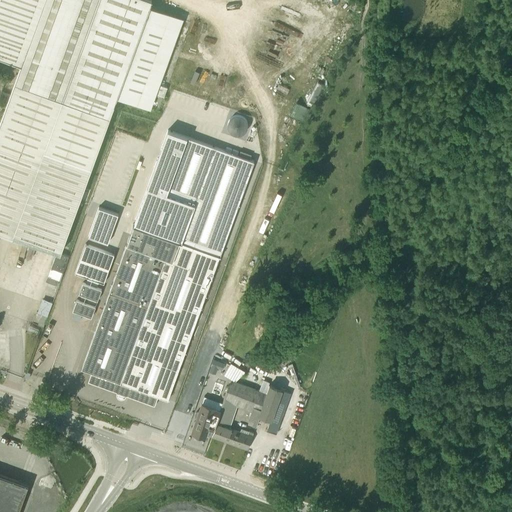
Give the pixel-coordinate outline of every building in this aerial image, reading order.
[(109,115),(112,106),(115,97),(150,109),(155,94),(164,97),(167,88),(160,86),(183,19),(148,7),(150,0),(0,0),(0,54),(22,62),(19,72),(15,83),(0,124),(0,231),(60,253),(109,115)] [(297,101),(292,114),(299,117),(304,104),(297,101)] [(84,186),(79,198),(87,201),(91,188),(84,186)] [(286,188),(279,204),(283,206),(290,190),(286,188)] [(107,243),(118,214),(98,207),(87,236),(107,243)] [(220,256),(189,245),(134,225),(81,369),(91,372),(88,382),(117,392),(118,396),(123,398),(126,396),(155,406),(158,396),(168,400),(220,256)] [(75,273),(104,283),(114,254),(85,244),(75,273)] [(57,252),(52,268),(63,272),(69,256),(57,252)] [(59,280),(48,275),(46,281),(57,285),(59,280)] [(83,282),(79,294),(98,301),(102,289),(83,282)] [(53,304),(43,299),(37,312),(42,314),(37,325),(43,327),(53,304)] [(95,306),(77,300),(73,311),(91,318),(95,306)] [(225,363),(213,359),(211,366),(222,370),(225,363)] [(241,369),(231,363),(230,365),(224,375),(235,381),(244,373),(245,371),(241,369)] [(256,426),(260,415),(258,415),(266,392),(259,390),(235,382),(230,385),(224,402),(237,407),(252,412),(249,418),(254,420),(253,424),(256,426)] [(269,383),(266,392),(258,415),(260,415),(271,419),(267,431),(276,434),(290,393),(291,391),(283,388),(269,383)] [(215,408),(202,403),(199,411),(197,411),(196,413),(195,414),(195,416),(197,418),(192,431),(205,436),(206,434),(212,436),(218,420),(221,411),(215,409),(215,408)] [(230,428),(231,425),(218,420),(212,436),(230,442),(234,430),(230,428)] [(234,430),(230,442),(248,449),(254,433),(249,431),(247,435),(234,430)] [(0,511),(18,511),(28,485),(0,474),(0,511)]
